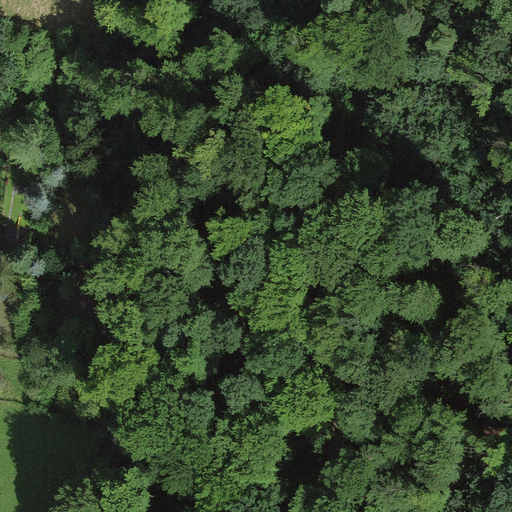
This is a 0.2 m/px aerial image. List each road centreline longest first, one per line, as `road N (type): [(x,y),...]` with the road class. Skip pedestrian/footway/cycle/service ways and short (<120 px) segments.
road 1 (track): [(376,0),(326,511)]
road 2 (track): [(101,0),(111,358),(126,511)]
